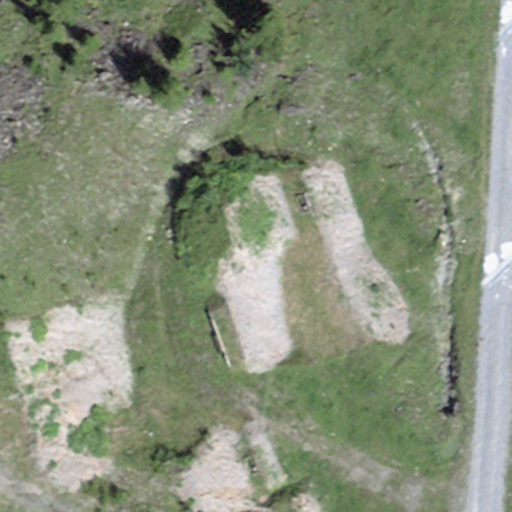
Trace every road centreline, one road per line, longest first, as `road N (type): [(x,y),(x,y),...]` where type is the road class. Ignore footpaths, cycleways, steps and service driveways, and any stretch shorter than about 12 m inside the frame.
road 1 (track): [(441,511),(218,417),(173,303)]
road 2 (track): [(511,170),(484,511)]
